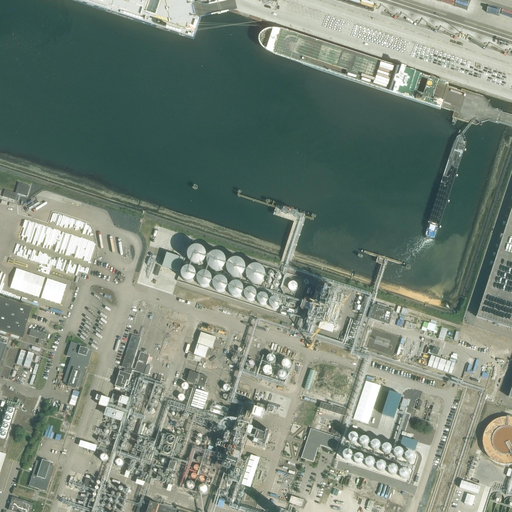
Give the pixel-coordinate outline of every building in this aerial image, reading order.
[(19,181),(15,192),(27,195),(30,185),(19,181)] [(5,190),(3,197),(16,201),(17,194),(5,190)] [(511,215),(478,320),(511,331),(511,215)] [(208,270),(225,273),(227,255),(210,252),(208,270)] [(229,259),(229,278),(245,278),(245,260),(229,259)] [(263,286),(267,269),(251,265),(246,281),(263,286)] [(0,267),(0,279),(2,274),(10,276),(11,271),(0,267)] [(198,286),(212,288),(211,289),(213,289),(214,280),(212,280),(212,274),(200,273),(198,286)] [(215,278),(214,291),(227,292),(228,279),(215,278)] [(288,289),(296,291),(298,283),(290,281),(288,289)] [(231,283),(230,297),(243,297),(244,284),(231,283)] [(259,292),(249,288),(245,298),(254,302),(259,292)] [(344,296),(318,288),(306,323),(332,332),(344,296)] [(261,294),(257,302),(284,314),(285,312),(288,313),(289,311),(288,310),(289,309),(282,306),(284,303),(273,299),(261,294)] [(0,333),(21,340),(31,309),(0,298),(0,333)] [(374,305),(370,319),(389,325),(393,312),(374,305)] [(36,308),(32,320),(45,324),(49,312),(36,308)] [(360,323),(351,320),(344,341),(353,344),(360,323)] [(446,340),(454,342),(458,331),(445,327),(444,329),(449,331),(446,340)] [(31,329),(29,336),(39,339),(37,344),(39,344),(41,339),(46,341),(48,334),(31,329)] [(201,333),(197,344),(212,349),(216,338),(201,333)] [(0,364),(8,339),(0,336),(0,364)] [(131,375),(133,371),(143,374),(149,355),(141,352),(135,370),(131,368),(140,339),(132,336),(121,367),(125,369),(124,373),(120,372),(115,386),(125,390),(127,381),(129,382),(131,375)] [(71,357),(63,382),(68,384),(67,386),(75,389),(76,386),(81,388),(88,363),(92,353),(87,351),(88,349),(80,347),(80,345),(71,342),(66,356),(71,357)] [(194,355),(205,358),(209,348),(197,344),(194,355)] [(434,348),(433,351),(430,350),(429,353),(438,356),(440,350),(434,348)] [(448,353),(446,359),(450,360),(450,361),(454,362),(456,356),(448,353)] [(275,359),(275,358),(274,357),(273,356),(272,355),(270,355),(269,355),(268,356),(267,357),(266,358),(266,359),(267,360),(267,362),(268,362),(269,363),(270,363),(272,363),(273,362),(274,360),(275,359)] [(431,356),(428,366),(451,374),(455,363),(431,356)] [(291,364),(291,363),(290,362),(290,361),(289,360),(288,359),(287,359),(285,359),(284,360),(284,361),(283,362),(282,363),(283,365),(283,366),(285,367),(286,368),(287,368),(288,367),(290,366),(290,365),(291,364)] [(271,370),(271,368),(270,367),(269,366),(267,365),(265,366),(264,367),(263,368),(263,369),(263,371),(264,372),(265,373),(267,374),(268,374),(270,373),(271,371),(271,370)] [(287,374),(286,373),(286,371),(285,371),(284,370),(283,370),(281,370),(280,371),(279,373),(278,374),(279,376),(279,377),(280,378),(281,378),(282,378),(284,378),(285,377),(286,376),(287,375),(287,374)] [(208,378),(190,372),(187,382),(204,388),(208,378)] [(320,376),(320,390),(334,389),(334,376),(320,376)] [(346,377),(336,382),(341,394),(352,390),(352,389),(363,385),(361,381),(349,385),(346,377)] [(370,401),(365,385),(352,389),(357,405),(370,401)] [(196,390),(191,406),(203,410),(209,394),(196,390)] [(103,414),(121,420),(125,409),(111,404),(113,398),(101,393),(97,404),(105,407),(103,414)] [(226,465),(218,492),(221,493),(223,488),(229,490),(234,472),(229,471),(232,460),(240,463),(251,431),(253,418),(255,412),(263,414),(267,399),(259,397),(258,403),(247,400),(240,424),(233,422),(228,438),(221,436),(217,449),(210,447),(208,456),(213,458),(211,463),(220,465),(220,464),(226,465)] [(382,399),(384,423),(393,423),(393,422),(398,422),(398,418),(401,417),(400,398),(382,399)] [(17,401),(9,399),(0,425),(0,435),(5,437),(17,401)] [(73,416),(79,418),(84,405),(78,403),(73,416)] [(498,418),(489,425),(485,431),(483,437),(483,443),(488,456),(499,463),(503,464),(511,464),(511,462),(511,461),(511,417),(498,418)] [(306,446),(302,458),(307,459),(313,461),(318,448),(320,449),(321,445),(336,450),(340,439),(311,429),(306,446)] [(257,431),(253,443),(266,447),(271,432),(266,430),(265,434),(257,431)] [(178,434),(170,432),(164,450),(173,453),(169,463),(176,466),(180,455),(171,452),(178,434)] [(96,452),(98,446),(81,440),(79,446),(96,452)] [(110,454),(110,453),(109,451),(108,451),(107,450),(106,450),(104,450),(103,451),(102,452),(102,454),(102,455),(102,457),(104,458),(105,458),(106,458),(107,458),(109,457),(109,456),(110,454)] [(125,460),(125,459),(125,458),(124,456),(123,455),(121,455),(120,455),(119,456),(118,457),(117,458),(117,459),(117,461),(118,462),(119,463),(121,464),(122,463),(124,463),(125,461),(125,460)] [(242,485),(251,488),(260,458),(251,455),(242,485)] [(388,464),(396,467),(398,461),(390,459),(388,464)] [(36,461),(28,486),(46,492),(54,467),(49,465),(50,463),(42,460),(41,463),(36,461)] [(418,461),(414,472),(420,474),(424,462),(418,461)] [(372,465),(370,472),(389,479),(391,471),(372,465)] [(86,479),(83,486),(89,488),(92,481),(86,479)] [(206,486),(205,484),(205,483),(204,482),(203,482),(202,481),(200,482),(199,483),(198,484),(197,485),(197,487),(198,488),(199,489),(200,489),(201,490),(203,490),(204,489),(205,487),(206,486)] [(462,481),(459,488),(478,494),(480,487),(462,481)] [(47,495),(16,485),(14,491),(41,499),(39,506),(43,507),(47,495)] [(467,494),(464,504),(472,506),(475,497),(467,494)] [(31,511),(34,504),(12,497),(8,510),(13,511),(31,511)] [(180,511),(151,503),(147,511),(180,511)]
